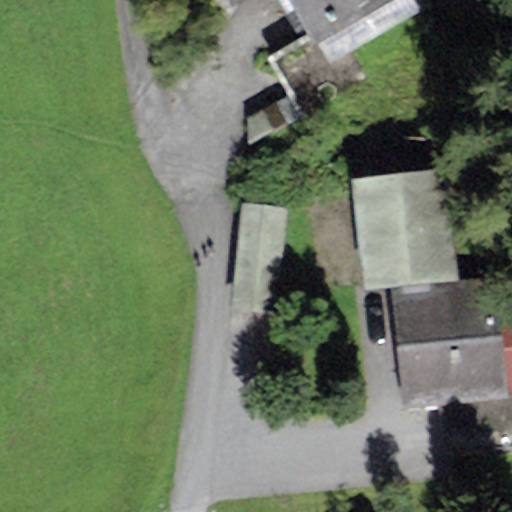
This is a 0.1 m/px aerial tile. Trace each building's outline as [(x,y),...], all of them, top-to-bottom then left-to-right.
[(389,0),(224,0),(230,8),(244,0),(284,0),(311,46),(389,0)] [(352,179),(363,290),(388,287),(460,280),(449,170),(352,179)] [(274,317),(285,210),(242,206),(231,313),(274,317)] [(499,318),(493,277),(460,280),(388,287),(404,415),(509,401),(508,395),(499,318)] [(511,316),(499,318),(508,395),(511,394),(511,316)]
